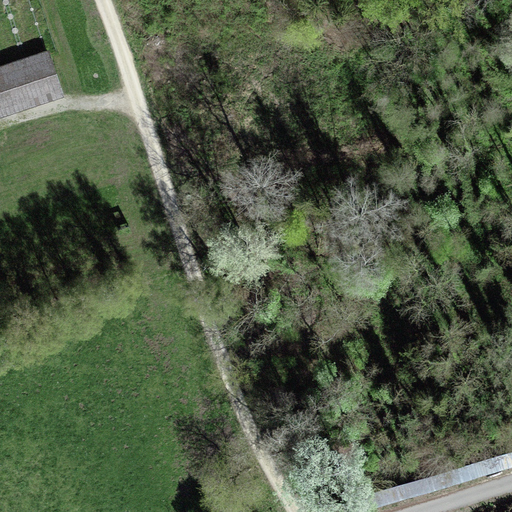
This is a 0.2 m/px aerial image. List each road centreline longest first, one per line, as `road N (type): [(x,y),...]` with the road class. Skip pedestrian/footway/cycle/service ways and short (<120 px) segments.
road 1 (track): [(298,511),(242,416),(97,0)]
road 2 (track): [(136,104),(62,105),(0,125)]
